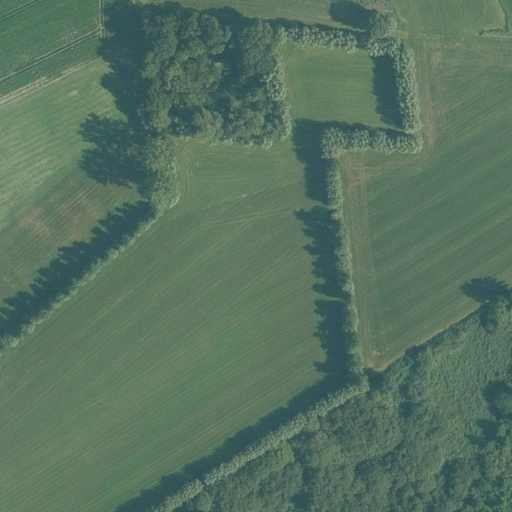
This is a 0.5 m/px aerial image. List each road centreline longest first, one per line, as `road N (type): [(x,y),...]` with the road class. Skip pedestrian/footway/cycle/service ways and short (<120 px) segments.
road 1 (track): [(142,11),(409,36)]
road 2 (track): [(167,214),(142,11)]
